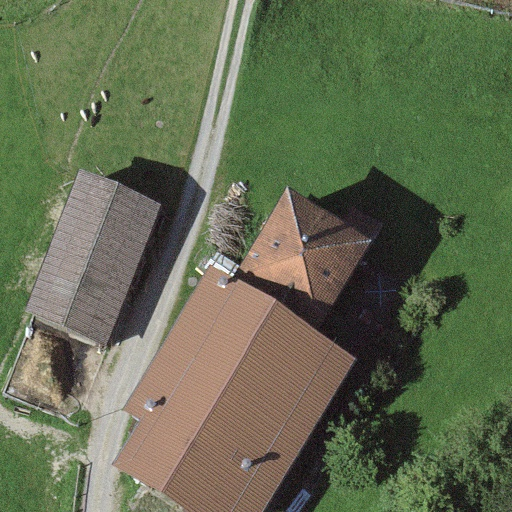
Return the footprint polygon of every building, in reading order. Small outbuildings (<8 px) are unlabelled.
[(85,177),(30,318),(111,355),(165,214),(85,177)] [(289,207),(236,298),(240,301),(322,349),(375,258),(289,207)] [(126,493),(240,301),(236,298),(211,284),(123,432),(140,442),(114,486),(126,493)] [(322,349),(240,301),(126,493),(157,511),(244,511),(336,357),(322,349)] [(336,357),(244,511),(277,511),(360,371),(336,357)]
